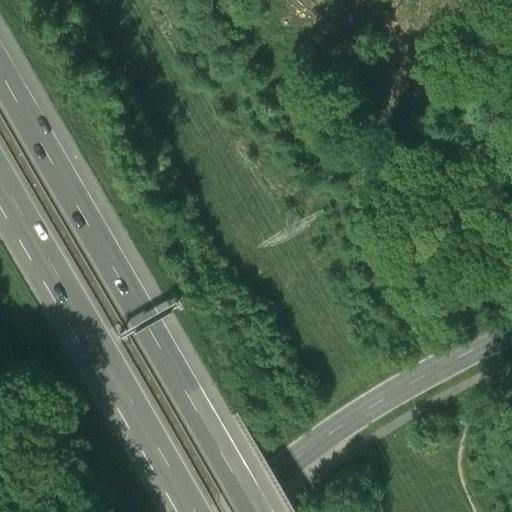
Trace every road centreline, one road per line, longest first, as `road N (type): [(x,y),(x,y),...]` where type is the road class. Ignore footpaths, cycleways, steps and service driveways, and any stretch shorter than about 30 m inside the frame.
road 1 (motorway): [(253,511),(0,72)]
road 2 (motorway): [(0,189),(191,511)]
road 3 (secondary): [(241,511),(324,439),(511,333)]
road 4 (track): [(115,511),(0,303)]
road 5 (track): [(473,511),(459,476),(482,378),(470,353)]
